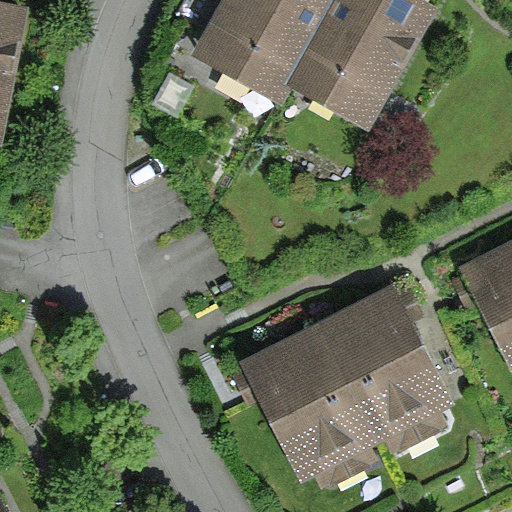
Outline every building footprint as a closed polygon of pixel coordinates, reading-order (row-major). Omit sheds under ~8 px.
[(280,93),(291,74),(332,0),(232,0),(204,50),(280,93)] [(401,0),(332,0),(291,74),(365,117),(425,13),(401,0)] [(22,14),(0,10),(0,135),(22,14)] [(511,250),(472,271),(511,351),(511,250)] [(394,298),(323,332),(374,438),(445,404),(394,298)] [(323,332),(252,365),(303,472),(374,438),(323,332)]
